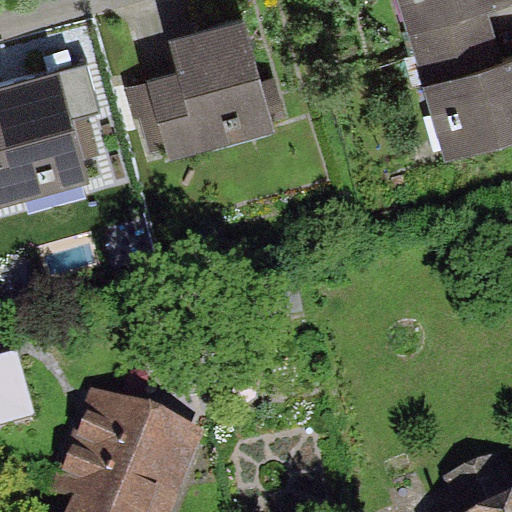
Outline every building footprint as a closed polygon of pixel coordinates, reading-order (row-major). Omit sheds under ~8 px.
[(400,0),(408,22),(480,0),(400,0)] [(485,0),(480,0),(408,22),(423,72),(501,50),(485,0)] [(181,62),(153,70),(174,146),(274,119),(243,8),(172,28),(181,62)] [(511,46),(501,50),(423,72),(443,146),(511,127),(511,46)] [(0,83),(0,190),(85,167),(57,67),(0,83)] [(0,351),(0,423),(39,414),(24,347),(0,351)] [(97,511),(175,511),(205,438),(93,395),(54,495),(75,503),(97,511)] [(97,511),(75,503),(71,511),(97,511)]
